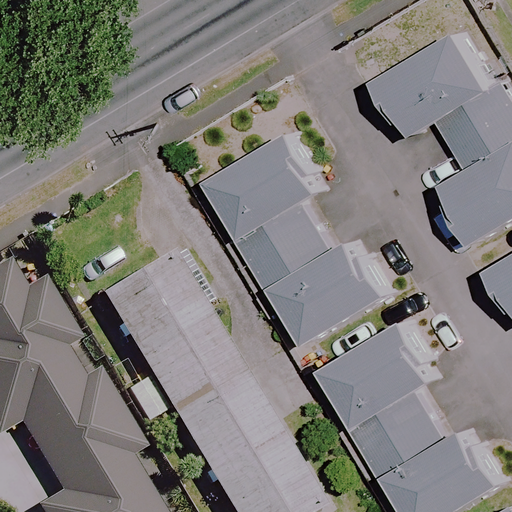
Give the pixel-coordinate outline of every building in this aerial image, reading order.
[(477,245),(511,224),(511,108),(504,95),(467,31),(382,80),(419,144),(448,127),(474,173),(445,190),(477,245)] [(306,209),(330,197),(301,139),(217,181),(246,239),(272,291),(275,296),(302,350),(393,304),(363,245),(332,261),(306,209)] [(209,305),(177,251),(98,298),(225,511),(320,511),(200,310),(209,305)] [(511,256),(493,268),(511,299),(511,256)] [(170,511),(24,258),(0,271),(0,436),(18,426),(58,495),(35,508),(37,511),(170,511)] [(422,395),(447,381),(414,324),(331,371),(352,408),(363,428),(392,478),(411,511),(467,511),(508,489),(475,431),(450,445),(422,395)]
